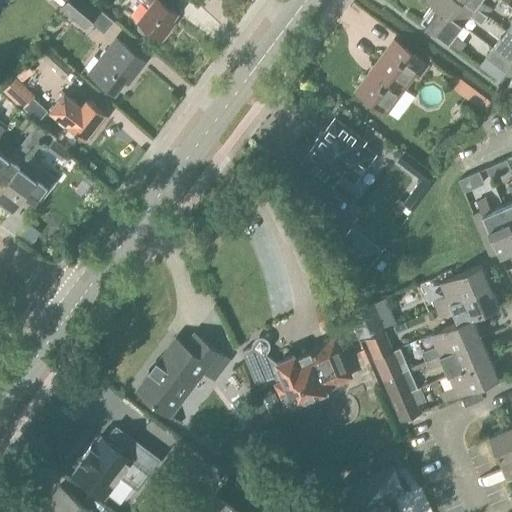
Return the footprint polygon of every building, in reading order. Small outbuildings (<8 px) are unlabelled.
[(0,0),(0,14),(8,6),(6,3),(9,0),(0,0)] [(66,0),(62,6),(87,27),(92,21),(102,10),(104,7),(95,0),(66,0)] [(139,0),(149,7),(138,21),(140,22),(138,25),(139,29),(144,33),(148,32),(150,30),(161,38),(169,27),(167,25),(177,12),(161,0),(139,0)] [(482,22),(488,14),(469,0),(429,0),(438,6),(462,23),(469,13),(482,22)] [(469,0),(488,14),(493,8),(482,0),(469,0)] [(454,33),(462,23),(438,6),(425,23),(448,41),(461,51),(467,42),(454,33)] [(511,59),(511,32),(507,29),(501,37),(500,37),(493,46),(511,59)] [(116,37),(89,72),(114,92),(130,73),(133,75),(145,60),(116,37)] [(394,39),(375,65),(357,89),(385,111),(414,72),(418,75),(427,63),(394,39)] [(45,43),(37,51),(62,74),(70,65),(45,43)] [(499,79),(511,61),(511,59),(493,46),(479,65),(499,79)] [(35,93),(18,76),(5,90),(22,106),(33,96),(35,93)] [(64,91),(50,109),(85,137),(86,135),(90,138),(100,126),(96,123),(105,111),(87,97),(82,105),(64,91)] [(48,111),(33,96),(22,106),(38,121),(48,111)] [(340,170),(353,180),(375,152),(362,142),(365,138),(334,115),(301,158),(332,181),(340,170)] [(19,165),(26,155),(16,147),(9,157),(0,150),(0,168),(0,169),(10,176),(19,165)] [(421,178),(403,202),(414,210),(439,175),(404,150),(397,160),(421,178)] [(19,165),(10,176),(0,189),(0,200),(12,209),(27,190),(38,197),(54,176),(43,167),(26,155),(19,165)] [(511,250),(511,222),(504,205),(492,210),(486,197),(477,201),(481,210),(473,213),(492,256),(499,253),(500,255),(511,250)] [(364,271),(382,248),(343,219),(325,243),(364,271)] [(436,308),(490,284),(481,263),(440,281),(446,294),(433,299),(428,301),(431,309),(436,307),(436,308)] [(473,316),(499,305),(490,284),(436,308),(440,316),(453,310),(457,322),(458,322),(473,316)] [(346,319),(336,296),(314,306),(323,328),(346,319)] [(349,313),(359,337),(365,335),(383,327),(384,326),(374,302),(349,313)] [(481,336),(473,316),(458,322),(457,322),(431,333),(437,345),(423,351),(427,359),(481,336)] [(392,349),(383,327),(365,335),(374,356),(392,349)] [(176,337),(137,388),(170,414),(208,363),(221,372),(232,358),(194,330),(184,343),(176,337)] [(449,374),(490,356),(481,336),(427,359),(430,367),(444,362),(449,374)] [(282,372),(285,379),(274,384),(283,406),(295,401),(302,407),(309,404),(311,395),(332,386),(332,384),(350,376),(335,338),(317,345),(318,347),(295,357),(294,355),(278,362),(268,355),(262,350),(267,344),(260,339),(255,345),(244,349),(242,349),(256,382),(282,372)] [(401,370),(392,349),(374,356),(383,378),(393,374),(401,370)] [(441,391),(445,400),(483,383),(499,378),(490,356),(449,374),(454,385),(441,391)] [(383,378),(392,399),(410,391),(401,370),(393,374),(383,378)] [(374,371),(327,391),(356,460),(402,440),(374,371)] [(284,412),(275,390),(252,399),(262,422),(284,412)] [(413,390),(410,391),(392,399),(401,419),(416,413),(413,406),(418,404),(413,390)] [(511,431),(510,426),(490,435),(507,476),(511,473),(511,431)] [(160,459),(132,438),(122,451),(102,436),(93,447),(91,445),(82,457),(84,459),(76,470),(105,493),(120,473),(139,487),(160,459)] [(341,484),(339,485),(350,511),(352,511),(352,510),(404,488),(404,490),(406,490),(394,461),(392,462),(393,464),(342,486),(341,484)] [(211,502),(203,511),(253,511),(260,503),(228,479),(211,501),(211,502)] [(47,506),(42,511),(95,511),(82,502),(64,488),(49,508),(47,506)]
